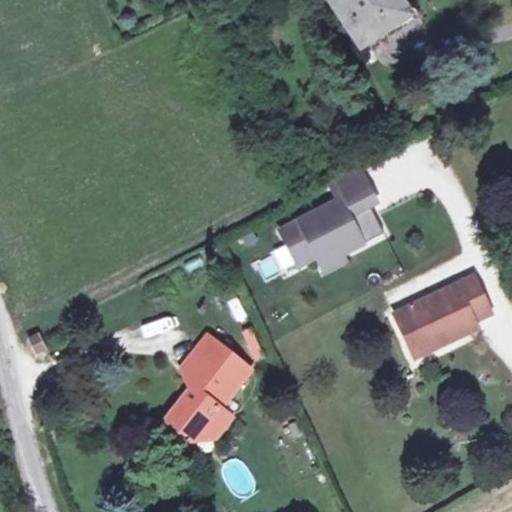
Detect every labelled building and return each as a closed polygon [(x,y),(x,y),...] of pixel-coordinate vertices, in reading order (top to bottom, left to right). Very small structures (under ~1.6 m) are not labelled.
[(341,0),(365,37),(410,8),(404,0),(341,0)] [(335,172),(341,184),(368,170),(361,158),(335,172)] [(341,184),(340,185),(343,190),(285,221),(303,257),(322,247),(324,251),(343,241),(346,246),(346,245),(364,236),(350,208),(366,200),(374,196),(380,193),(368,170),(341,184)] [(374,196),(366,200),(370,208),(378,204),(374,196)] [(370,208),(366,200),(350,208),(364,236),(388,223),(378,204),(370,208)] [(350,251),(346,245),(346,246),(343,241),(324,251),(330,262),(350,251)] [(448,333),(482,317),(479,310),(495,301),(479,266),(400,304),(417,339),(444,326),(448,333)] [(140,338),(172,327),(168,315),(136,326),(140,338)] [(256,325),(248,329),(261,357),(269,353),(256,325)] [(417,339),(420,346),(448,333),(444,326),(417,339)] [(169,411),(200,436),(216,434),(233,413),(222,404),(252,367),(210,333),(185,365),(198,376),(169,411)] [(40,357),(34,341),(24,345),(30,361),(40,357)] [(200,436),(169,411),(164,416),(190,437),(200,436)]
